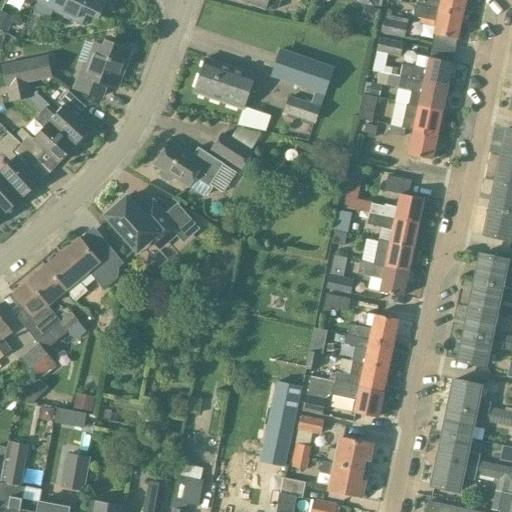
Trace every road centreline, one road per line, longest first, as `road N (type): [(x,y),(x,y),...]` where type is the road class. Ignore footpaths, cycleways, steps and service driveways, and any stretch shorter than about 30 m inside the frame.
road 1 (residential): [(392,511),(442,257),(458,233),(508,0)]
road 2 (tertiary): [(0,263),(84,189),(131,134),(185,0)]
